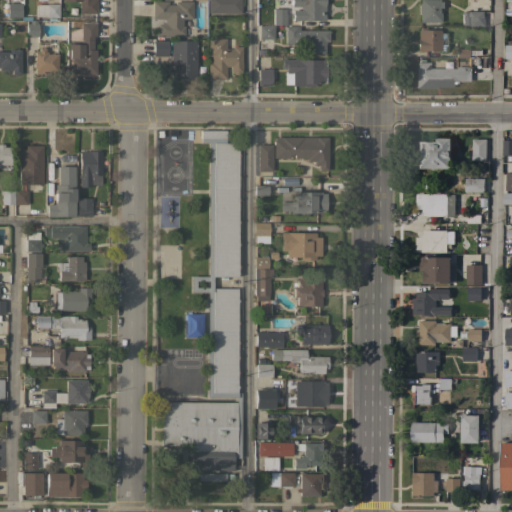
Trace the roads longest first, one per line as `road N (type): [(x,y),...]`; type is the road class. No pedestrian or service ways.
road 1 (secondary): [(373,0),(373,511)]
road 2 (tertiary): [(130,511),(129,112)]
road 3 (tertiary): [(373,113),(0,112)]
road 4 (tertiary): [(511,115),(373,113)]
